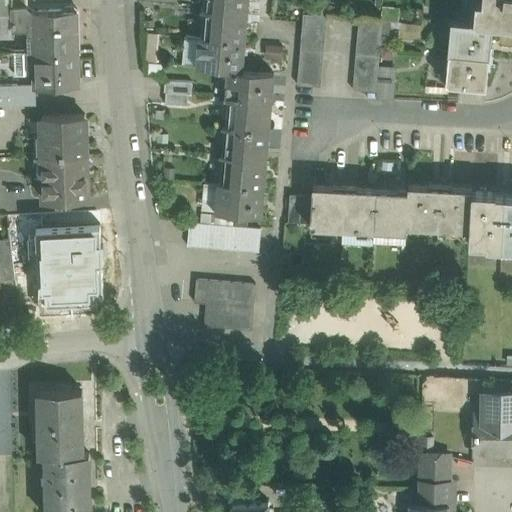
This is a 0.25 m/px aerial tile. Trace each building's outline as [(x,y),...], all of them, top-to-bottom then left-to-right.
[(0,0),(0,36),(14,36),(13,29),(32,28),(34,10),(27,4),(13,4),(12,0),(0,0)] [(247,0),(209,0),(209,9),(246,12),(247,0)] [(511,0),(482,0),(477,0),(475,0),(473,21),(492,23),(511,24),(511,0)] [(64,9),(34,10),(32,28),(32,33),(28,33),(28,51),(78,49),(77,9),(74,9),(71,6),(67,6),(64,9)] [(246,12),(209,9),(206,37),(206,38),(244,41),(246,12)] [(327,15),(303,13),(297,84),(321,86),(327,15)] [(358,18),(353,89),(377,90),(379,65),(382,20),(358,18)] [(473,21),(452,19),(449,51),(491,55),(492,43),(490,43),(492,23),(473,21)] [(147,31),(146,58),(157,59),(158,31),(147,31)] [(244,41),(206,38),(206,37),(199,36),(196,65),(228,68),(242,69),(244,41)] [(78,49),(28,51),(29,69),(34,68),(34,85),(34,86),(35,86),(79,85),(78,49)] [(491,55),(449,51),(446,82),(486,86),(488,66),(490,66),(491,55)] [(162,63),(149,62),(148,75),(161,76),(162,63)] [(379,65),(377,90),(376,95),(394,97),(397,67),(379,65)] [(242,69),(228,68),(225,98),(233,98),(233,97),(271,101),(274,72),(242,69)] [(192,81),(164,79),(164,91),(188,93),(191,93),(192,81)] [(17,84),(0,84),(0,104),(18,104),(17,85),(17,84)] [(34,85),(17,85),(18,104),(36,103),(35,86),(34,86),(34,85)] [(188,93),(166,91),(165,103),(187,105),(188,93)] [(271,101),(233,97),(233,98),(231,126),(268,129),(271,101)] [(85,114),(41,115),(42,132),(34,133),(35,157),(42,157),(42,155),(86,154),(85,114)] [(268,129),(231,126),(228,154),(266,158),(268,129)] [(305,137),(292,140),(295,159),(309,157),(305,137)] [(86,154),(42,155),(42,157),(44,199),(88,198),(86,154)] [(266,158),(228,154),(226,182),(226,183),(264,186),(266,158)] [(264,186),(226,183),(226,182),(218,181),(216,211),(262,215),(264,186)] [(333,185),(313,184),(312,194),(311,223),(311,224),(342,226),(345,184),(333,183),(333,185)] [(429,184),(408,183),(408,188),(406,224),(438,225),(440,183),(429,183),(429,184)] [(472,187),(452,186),(452,184),(440,183),(438,225),(470,227),(472,190),(472,187)] [(376,188),(356,186),(357,185),(345,184),(342,226),(374,228),(376,188)] [(396,189),(376,188),(374,228),(406,230),(406,224),(408,188),(396,187),(396,189)] [(504,192),(472,190),(470,227),(469,238),(486,239),(486,245),(501,246),(504,192)] [(511,192),(504,192),(501,246),(511,246),(511,192)] [(312,194),(290,193),(288,221),(311,223),(312,194)] [(34,221),(8,226),(9,238),(11,238),(14,270),(27,267),(21,236),(36,233),(34,221)] [(189,221),(187,245),(259,251),(261,227),(189,221)] [(100,222),(69,228),(74,260),(75,264),(107,259),(100,222)] [(69,228),(36,233),(41,265),(74,260),(69,228)] [(36,233),(21,236),(27,267),(41,265),(36,233)] [(9,238),(0,238),(0,278),(15,277),(14,270),(11,238),(9,238)] [(256,283),(196,278),(194,301),(206,302),(204,325),(252,329),(256,283)] [(82,389),(38,390),(40,454),(46,454),(46,511),(90,511),(89,452),(83,452),(82,389)] [(511,391),(502,391),(502,414),(475,413),(474,452),(511,452),(511,391)] [(450,455),(421,455),(420,478),(450,479),(450,455)] [(450,479),(420,478),(419,502),(449,503),(450,479)] [(269,511),(269,500),(232,503),(232,511),(269,511)] [(419,502),(409,502),(408,511),(449,511),(449,503),(419,502)]
